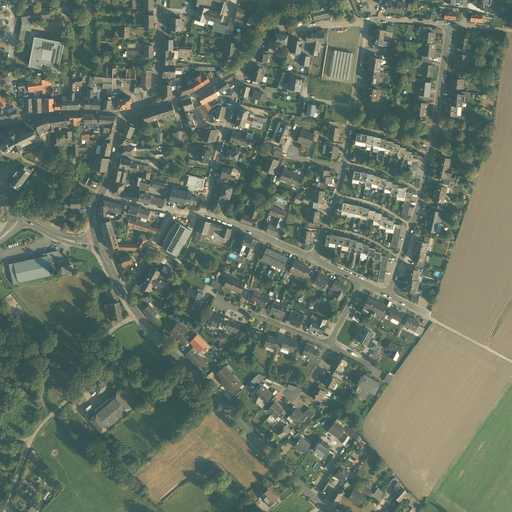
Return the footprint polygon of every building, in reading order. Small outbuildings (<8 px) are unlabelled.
[(144,10),(154,10),(153,0),(143,0),(143,2),(144,10)] [(221,3),(218,13),(223,15),(227,1),(224,0),(213,0),(220,2),(221,3)] [(486,5),(486,0),(478,0),(477,8),(485,9),(486,5)] [(395,11),(395,10),(397,4),(392,2),(389,1),(386,9),(395,12),(395,11)] [(398,2),(397,4),(395,10),(403,12),(406,4),(398,2)] [(360,8),(362,13),(370,11),(369,5),(367,5),(363,7),(360,8)] [(202,8),(199,7),(195,19),(205,22),(208,23),(209,20),(206,19),(207,15),(206,14),(208,10),(208,9),(202,7),(202,8)] [(236,14),(245,19),(247,12),(237,7),(236,14)] [(324,20),(324,21),(330,20),(329,16),(328,8),(327,7),(321,8),(321,9),(317,11),(316,9),(310,11),(311,14),(312,13),(314,21),(319,20),(319,21),(324,20)] [(22,22),(23,22),(29,21),(33,21),(51,19),(50,8),(43,9),(43,10),(21,12),(22,22)] [(220,24),(223,15),(218,13),(216,13),(208,10),(206,14),(207,15),(206,19),(209,20),(214,22),(220,24)] [(444,19),(455,20),(456,13),(449,12),(449,11),(444,10),(443,10),(442,15),(442,19),(444,19)] [(478,13),(478,15),(471,14),(470,22),(481,23),(484,23),(485,16),(485,14),(484,14),(478,13)] [(234,22),(243,26),(245,19),(236,14),(234,22)] [(247,22),(256,26),(260,18),(251,14),(247,22)] [(144,28),(153,28),(154,15),(148,15),(144,15),(144,24),(144,28)] [(180,31),(181,22),(181,21),(181,19),(171,18),(171,19),(169,19),(169,21),(171,21),(171,30),(180,31)] [(29,21),(26,36),(20,35),(19,42),(28,44),(33,21),(29,21)] [(26,36),(29,21),(23,22),(20,35),(26,36)] [(225,26),(223,33),(231,35),(234,22),(229,21),(228,27),(225,26)] [(219,32),(223,33),(225,26),(219,25),(214,23),(213,26),(212,31),(219,32)] [(375,29),(374,37),(383,38),(384,30),(375,29)] [(311,54),(317,56),(319,42),(323,42),(323,32),(318,32),(318,33),(306,33),(306,42),(313,42),(310,54),(311,54)] [(422,43),(423,43),(433,44),(433,41),(434,41),(434,39),(433,38),(434,34),(428,33),(423,32),(422,36),(422,43)] [(274,43),(286,45),(287,36),(276,34),(274,43)] [(382,46),(382,41),(383,38),(374,37),(374,39),(374,42),(373,45),(380,46),(382,46)] [(64,43),(42,38),(41,40),(38,40),(36,41),(35,45),(33,44),(29,66),(58,72),(64,43)] [(457,48),(465,49),(466,44),(471,45),(472,39),(466,38),(466,39),(458,38),(457,48)] [(164,39),(164,50),(168,50),(173,50),(173,47),(173,44),(173,40),(164,39)] [(300,54),(301,42),(293,41),(291,52),(292,53),(292,55),(297,56),(298,54),(300,54)] [(145,46),(145,51),(142,51),(141,57),(145,57),(152,57),(153,46),(145,46)] [(168,53),(168,50),(164,50),(164,58),(163,65),(174,66),(174,59),(174,53),(168,53)] [(329,77),(348,80),(353,54),(334,51),(329,77)] [(258,61),(266,63),(267,62),(268,57),(268,55),(263,54),(259,54),(258,61)] [(455,67),(460,67),(461,66),(466,67),(467,61),(468,61),(468,56),(465,55),(457,54),(456,54),(455,67)] [(310,57),(301,56),(299,65),(308,66),(310,57)] [(369,57),(368,70),(380,72),(382,59),(381,59),(382,59),(369,57)] [(422,76),(432,77),(433,66),(432,66),(425,65),(423,65),(422,76)] [(253,68),(252,73),(263,76),(264,70),(262,70),(262,69),(256,67),(256,68),(253,68)] [(379,77),(380,72),(368,70),(366,81),(372,82),(373,80),(378,81),(379,77)] [(263,76),(252,73),(250,79),(253,80),(253,81),(259,82),(259,81),(262,82),(263,76)] [(200,75),(197,77),(203,86),(210,81),(206,76),(202,78),(200,75)] [(151,77),(141,76),(141,84),(140,84),(140,87),(141,87),(147,88),(147,87),(150,87),(151,77)] [(103,77),(103,78),(103,83),(103,85),(102,88),(107,89),(112,89),(112,78),(112,77),(106,77),(103,77)] [(195,91),(203,86),(197,77),(194,79),(196,82),(193,84),(192,84),(195,91)] [(289,78),(288,84),(301,86),(301,80),(298,79),(298,78),(294,78),(294,79),(289,78)] [(456,90),(459,90),(460,90),(460,89),(461,89),(461,86),(463,86),(463,81),(463,80),(458,80),(451,79),(450,88),(456,89),(456,90)] [(33,91),(42,90),(42,86),(42,80),(31,82),(33,91)] [(217,86),(222,92),(226,89),(229,87),(224,81),(217,86)] [(24,88),(28,87),(27,82),(18,84),(18,91),(21,90),(21,89),(24,88)] [(191,92),(195,91),(192,84),(188,86),(187,83),(181,85),(182,88),(177,89),(178,90),(180,96),(191,92)] [(418,95),(429,97),(431,83),(425,83),(425,85),(416,84),(415,91),(418,91),(418,95)] [(240,96),(244,96),(247,97),(249,93),(249,91),(250,88),(242,86),(240,96)] [(202,105),(207,102),(218,96),(214,88),(211,89),(205,93),(204,93),(198,97),(202,105)] [(365,100),(377,101),(378,90),(375,89),(367,88),(365,100)] [(163,100),(164,101),(172,98),(175,97),(175,94),(172,95),(172,93),(172,91),(172,90),(172,89),(171,89),(163,90),(163,100)] [(74,100),(75,91),(70,92),(70,100),(70,109),(79,109),(79,100),(74,100)] [(253,92),(253,94),(252,98),(253,99),(258,100),(260,100),(262,94),(253,92)] [(450,103),(449,106),(457,107),(461,107),(461,102),(464,102),(464,97),(465,95),(461,95),(449,94),(448,103),(450,103)] [(110,110),(119,110),(117,100),(118,100),(118,98),(115,99),(111,99),(111,101),(110,110)] [(131,98),(118,100),(117,100),(119,110),(130,108),(130,103),(132,103),(131,98)] [(181,100),(185,111),(188,110),(194,109),(191,100),(191,98),(181,100)] [(25,112),(33,112),(32,99),(24,99),(25,103),(25,112)] [(41,99),(32,99),(33,112),(33,113),(41,112),(41,99)] [(55,111),(55,110),(55,99),(51,99),(44,99),(44,112),(55,111)] [(99,100),(96,100),(93,99),(93,100),(92,109),(100,109),(101,100),(99,100)] [(68,109),(70,109),(70,100),(68,100),(66,100),(62,100),(62,110),(68,109)] [(92,109),(93,100),(90,100),(85,100),(84,108),(91,109),(92,109)] [(110,110),(111,101),(109,101),(104,100),(102,110),(110,111),(110,110)] [(201,105),(206,112),(211,108),(207,102),(202,105),(201,105)] [(420,116),(426,116),(427,104),(421,103),(414,102),(413,115),(420,116)] [(172,104),(161,108),(165,117),(170,115),(175,114),(172,104)] [(306,115),(314,116),(314,113),(317,114),(318,109),(315,108),(315,105),(308,104),(306,115)] [(195,109),(202,120),(207,116),(208,116),(205,112),(201,106),(201,105),(195,109)] [(215,117),(222,119),(226,108),(218,105),(215,117)] [(457,116),(457,107),(449,106),(448,106),(444,105),(444,115),(453,116),(456,117),(457,116)] [(162,120),(161,118),(165,117),(161,108),(158,108),(154,110),(157,120),(158,122),(162,120)] [(212,123),(215,123),(211,108),(206,112),(205,112),(208,116),(207,116),(210,123),(212,123)] [(239,109),(237,117),(246,119),(247,116),(249,112),(239,109)] [(8,114),(9,118),(21,116),(21,115),(17,110),(13,111),(8,114)] [(145,123),(154,120),(157,120),(154,110),(142,114),(145,123)] [(190,115),(188,110),(185,111),(188,120),(188,121),(193,120),(195,119),(193,114),(190,115)] [(81,123),(84,123),(84,115),(76,115),(69,116),(70,124),(70,125),(79,126),(79,122),(80,122),(81,123)] [(84,124),(88,124),(92,123),(92,115),(84,115),(84,123),(84,124)] [(62,126),(67,125),(66,116),(58,117),(59,126),(62,126)] [(106,124),(110,124),(109,116),(100,116),(99,123),(106,124)] [(294,123),(300,126),(303,117),(301,117),(299,117),(296,116),(294,123)] [(48,118),(50,127),(53,127),(57,126),(59,126),(58,117),(48,118)] [(244,127),(245,123),(246,119),(237,117),(235,125),(244,127)] [(34,123),(38,133),(39,133),(47,129),(48,128),(49,128),(50,128),(50,127),(48,118),(46,118),(42,119),(34,123)] [(281,123),(278,133),(286,136),(287,136),(288,132),(290,133),(291,130),(289,130),(290,127),(288,126),(288,125),(285,123),(284,125),(281,123)] [(122,135),(130,138),(134,128),(126,125),(122,135)] [(328,139),(338,140),(340,129),(335,128),(330,128),(328,139)] [(4,143),(3,144),(3,145),(2,144),(1,144),(2,146),(1,146),(1,147),(2,147),(4,151),(3,151),(3,152),(5,151),(5,153),(6,152),(6,151),(7,152),(9,151),(9,149),(10,150),(11,152),(10,152),(11,153),(11,152),(13,153),(16,151),(16,152),(17,152),(16,151),(22,149),(23,149),(22,148),(23,148),(23,147),(22,148),(21,147),(24,146),(24,147),(25,146),(24,145),(27,144),(28,145),(28,144),(30,143),(31,144),(30,144),(32,148),(40,144),(37,139),(36,139),(35,138),(36,137),(35,137),(35,135),(36,135),(36,134),(35,134),(34,132),(35,131),(34,131),(34,132),(32,131),(32,130),(31,130),(31,131),(29,132),(28,131),(28,132),(27,133),(26,131),(26,130),(25,130),(22,132),(22,131),(21,131),(22,132),(19,134),(18,133),(18,134),(16,135),(15,134),(16,134),(16,133),(15,134),(15,133),(14,133),(14,134),(9,137),(9,136),(8,136),(9,137),(6,138),(5,138),(5,140),(5,141),(6,142),(6,144),(5,143),(4,143)] [(206,139),(206,142),(215,142),(217,134),(217,130),(209,130),(204,130),(204,131),(202,138),(206,139)] [(71,131),(67,131),(64,132),(64,138),(59,138),(60,145),(72,144),(72,140),(71,131)] [(174,133),(174,143),(183,143),(183,134),(183,131),(177,131),(177,133),(174,133)] [(238,144),(239,140),(240,138),(241,134),(233,132),(230,142),(238,144)] [(297,142),(310,146),(312,140),(314,135),(307,133),(307,134),(301,132),(297,142)] [(112,141),(113,140),(114,135),(103,133),(102,138),(101,142),(102,142),(112,144),(112,141)] [(285,139),(286,136),(278,133),(275,141),(283,144),(284,141),(286,142),(287,139),(285,139)] [(362,142),(366,142),(367,135),(361,134),(357,133),(355,141),(359,142),(362,143),(362,142)] [(369,143),(372,144),(374,137),(374,136),(367,135),(366,142),(366,143),(368,144),(369,143)] [(378,149),(378,147),(380,139),(380,138),(374,137),(372,144),(372,145),(373,145),(373,148),(378,149)] [(382,146),(385,147),(386,141),(387,140),(380,139),(378,147),(381,147),(382,146)] [(394,151),(398,152),(399,147),(399,145),(393,144),(392,149),(391,152),(394,152),(394,151)] [(325,157),(337,159),(339,147),(335,147),(327,145),(327,146),(326,154),(325,157)] [(133,156),(134,151),(134,147),(123,146),(121,154),(133,156)] [(109,156),(111,150),(101,148),(100,155),(109,156)] [(199,161),(208,163),(209,158),(210,155),(211,151),(201,148),(199,156),(200,157),(199,161)] [(233,159),(236,160),(237,157),(238,153),(236,153),(236,151),(230,149),(230,151),(227,150),(225,157),(233,159)] [(279,158),(282,152),(275,150),(273,156),(279,158)] [(411,152),(405,151),(404,155),(404,156),(403,159),(406,160),(406,159),(408,159),(410,159),(411,155),(411,152)] [(103,172),(107,172),(107,168),(109,159),(96,157),(95,164),(94,169),(94,171),(97,171),(103,172)] [(268,172),(273,174),(278,161),(267,157),(263,169),(268,171),(268,172)] [(440,157),(438,163),(448,166),(450,159),(440,157)] [(119,168),(129,169),(130,165),(131,161),(121,159),(119,168)] [(448,169),(448,166),(438,163),(437,167),(435,175),(443,177),(445,177),(446,177),(446,176),(449,177),(451,169),(448,169)] [(18,190),(32,171),(28,169),(26,171),(22,167),(18,172),(17,171),(13,176),(14,177),(10,183),(18,190)] [(227,178),(230,178),(231,175),(232,171),(232,170),(231,170),(231,169),(227,168),(223,167),(223,169),(222,169),(220,174),(221,174),(221,176),(227,178)] [(113,180),(125,183),(125,180),(127,173),(121,171),(115,170),(113,180)] [(294,186),(295,186),(296,182),(298,177),(298,175),(284,170),(281,176),(281,178),(287,180),(286,182),(291,184),(290,185),(294,186)] [(103,172),(97,171),(94,177),(99,180),(103,172)] [(352,179),(359,180),(360,172),(354,171),(352,179)] [(189,176),(187,185),(189,185),(198,187),(202,188),(204,179),(189,176)] [(372,183),(372,184),(378,185),(380,178),(380,177),(373,176),(372,183)] [(384,187),(385,187),(386,181),(386,179),(380,178),(378,185),(378,186),(384,187)] [(150,180),(149,185),(149,186),(167,191),(168,185),(150,180)] [(113,193),(121,195),(121,196),(122,192),(124,186),(124,184),(115,182),(112,193),(113,193)] [(149,185),(141,183),(140,187),(139,193),(148,195),(149,186),(149,185)] [(390,192),(397,193),(398,188),(398,185),(392,184),(391,190),(390,192)] [(79,192),(82,194),(83,189),(75,185),(74,185),(72,189),(74,190),(79,192)] [(220,208),(222,203),(222,201),(223,197),(229,199),(233,187),(229,186),(225,185),(223,185),(220,196),(217,195),(214,206),(220,208)] [(435,190),(434,193),(444,195),(445,195),(446,193),(447,187),(442,186),(435,185),(434,190),(435,190)] [(125,198),(139,201),(139,193),(140,187),(135,186),(135,190),(134,194),(122,192),(121,196),(121,195),(121,197),(125,198)] [(405,189),(398,188),(397,193),(396,196),(403,197),(405,189)] [(177,203),(185,205),(185,203),(187,192),(171,189),(169,197),(168,200),(177,202),(177,203)] [(319,203),(323,203),(325,192),(316,190),(316,191),(315,202),(314,202),(315,202),(319,203)] [(185,203),(192,204),(192,203),(196,203),(197,197),(192,196),(192,193),(187,192),(185,203)] [(148,195),(139,193),(139,201),(149,203),(150,199),(151,195),(148,195)] [(443,203),(444,195),(434,193),(432,201),(443,203)] [(80,207),(80,199),(78,199),(78,198),(76,198),(76,199),(72,199),(71,199),(71,200),(71,207),(71,208),(80,207)] [(101,207),(101,209),(106,210),(107,211),(107,210),(110,202),(103,200),(101,207)] [(107,210),(115,212),(117,204),(110,202),(107,210)] [(219,209),(228,212),(230,205),(222,203),(220,208),(219,209)] [(342,211),(348,212),(349,204),(343,203),(341,211),(342,211)] [(122,205),(117,204),(115,212),(122,214),(123,211),(120,210),(122,205)] [(354,217),(354,214),(356,206),(356,205),(349,204),(348,212),(347,216),(347,217),(350,217),(350,216),(354,217)] [(134,215),(137,216),(139,209),(130,206),(128,214),(131,214),(134,215)] [(278,218),(282,219),(285,212),(272,206),(269,214),(278,218)] [(150,212),(139,209),(137,216),(141,217),(147,219),(150,212)] [(250,217),(254,218),(255,217),(257,217),(259,213),(252,210),(250,217)] [(370,218),(374,218),(375,213),(375,211),(369,210),(367,216),(367,218),(370,219),(370,218)] [(309,222),(317,223),(318,218),(318,214),(319,214),(319,212),(317,212),(310,211),(309,217),(310,217),(309,222)] [(426,230),(436,232),(438,223),(440,224),(442,214),(434,212),(433,218),(429,217),(426,230)] [(377,220),(380,221),(381,216),(381,214),(375,213),(374,218),(373,221),(376,221),(377,220)] [(240,223),(251,227),(254,218),(250,217),(243,214),(240,223)] [(274,226),(279,228),(282,219),(278,218),(274,226)] [(134,227),(148,231),(150,226),(151,220),(147,219),(146,223),(140,221),(140,220),(137,219),(135,223),(134,227)] [(101,223),(104,234),(113,231),(111,223),(111,222),(110,220),(106,221),(101,223),(102,223),(101,223)] [(197,231),(207,235),(209,227),(213,228),(214,224),(211,223),(200,220),(197,231)] [(394,221),(387,220),(386,225),(385,228),(388,229),(389,228),(392,228),(393,224),(394,221)] [(191,230),(178,223),(175,229),(173,228),(166,242),(167,243),(164,249),(177,256),(180,250),(180,249),(187,236),(191,230)] [(265,232),(276,236),(279,228),(274,226),(268,224),(265,232)] [(394,227),(395,224),(393,224),(392,228),(389,228),(388,229),(385,228),(385,229),(385,232),(393,233),(393,230),(394,227)] [(209,227),(207,235),(206,236),(207,236),(211,238),(212,235),(214,229),(213,228),(209,227)] [(220,237),(228,239),(231,229),(223,227),(222,231),(221,234),(220,237)] [(300,243),(310,244),(311,232),(307,231),(302,231),(301,239),(302,239),(302,243),(300,242),(300,243)] [(112,248),(118,247),(117,244),(117,242),(120,241),(121,240),(120,239),(119,238),(116,239),(115,235),(106,237),(109,249),(112,248)] [(245,235),(241,244),(245,245),(251,248),(254,249),(256,244),(251,242),(253,239),(245,235)] [(329,243),(335,244),(337,236),(330,235),(328,243),(329,243)] [(335,244),(342,245),(343,238),(343,237),(337,236),(335,244)] [(138,243),(143,247),(147,240),(142,237),(138,243)] [(348,247),(355,249),(356,242),(356,241),(350,239),(348,247)] [(416,246),(415,250),(426,252),(428,244),(428,243),(423,242),(416,241),(415,245),(416,246)] [(354,250),(361,251),(362,244),(363,243),(356,242),(355,249),(354,250)] [(361,251),(361,253),(367,254),(368,248),(369,246),(362,244),(361,251)] [(251,248),(245,245),(244,248),(241,255),(247,258),(251,248)] [(247,258),(251,260),(255,249),(254,249),(251,248),(247,258)] [(261,259),(267,262),(272,251),(266,248),(264,253),(261,259)] [(367,256),(373,257),(374,252),(375,249),(368,248),(367,254),(367,256)] [(426,252),(415,250),(414,250),(413,256),(413,260),(412,260),(417,261),(424,263),(424,262),(423,262),(424,256),(425,256),(426,252)] [(48,255),(49,263),(52,262),(58,261),(57,258),(62,255),(58,251),(42,254),(43,256),(48,255)] [(267,262),(272,264),(277,253),(272,251),(267,262)] [(381,253),(374,252),(373,257),(373,260),(376,260),(380,261),(381,256),(381,253)] [(272,264),(277,267),(282,255),(277,253),(272,264)] [(156,260),(164,264),(168,259),(159,254),(156,260)] [(52,275),(50,265),(49,263),(48,255),(43,256),(14,263),(17,280),(18,283),(49,275),(52,275)] [(123,266),(123,267),(126,266),(127,266),(130,265),(130,264),(133,263),(129,255),(120,258),(122,263),(121,264),(122,266),(123,266)] [(288,258),(282,255),(277,267),(283,269),(285,263),(288,258)] [(63,272),(72,270),(71,265),(71,264),(69,258),(64,259),(60,260),(60,261),(63,272)] [(290,272),(296,275),(301,263),(300,262),(299,263),(294,261),(292,267),(289,272),(290,272)] [(9,264),(13,281),(17,280),(14,263),(9,264)] [(303,264),(301,263),(296,275),(302,278),(305,273),(308,267),(303,265),(303,264)] [(161,271),(173,278),(176,273),(164,266),(161,271)] [(141,287),(149,292),(153,286),(161,290),(165,282),(157,278),(160,272),(152,267),(147,276),(148,277),(147,279),(146,279),(141,287)] [(406,279),(407,279),(417,281),(418,276),(419,271),(414,270),(408,269),(406,279)] [(323,288),(326,284),(329,279),(319,274),(314,283),(319,285),(323,288)] [(238,292),(241,294),(245,284),(227,277),(224,287),(232,290),(232,289),(238,291),(238,292)] [(418,281),(417,281),(407,279),(406,281),(405,284),(406,284),(405,286),(404,286),(404,290),(409,291),(409,292),(413,293),(416,293),(417,289),(418,286),(417,286),(418,281)] [(210,287),(218,290),(220,283),(213,280),(210,287)] [(339,299),(340,300),(347,287),(335,280),(334,283),(331,288),(338,292),(335,297),(339,299)] [(188,307),(196,310),(200,299),(198,298),(200,293),(196,292),(188,288),(186,294),(187,294),(192,296),(188,307)] [(106,292),(111,304),(119,302),(115,294),(112,289),(106,292)] [(250,302),(257,305),(261,294),(255,291),(254,291),(253,295),(250,302)] [(411,300),(418,303),(419,295),(420,294),(416,293),(413,293),(411,300)] [(268,297),(261,294),(257,305),(264,308),(267,300),(268,297)] [(143,299),(147,305),(153,300),(147,296),(143,299)] [(363,308),(372,312),(377,302),(371,299),(368,297),(363,308)] [(270,312),(276,315),(280,303),(274,301),(273,301),(272,305),(271,306),(273,307),(272,308),(271,308),(270,312)] [(113,316),(113,320),(122,318),(119,302),(111,304),(109,304),(105,305),(106,307),(108,317),(113,316)] [(383,305),(377,302),(372,312),(374,313),(373,315),(374,316),(375,314),(380,317),(381,317),(382,314),(385,308),(386,306),(383,304),(383,305)] [(287,306),(280,303),(276,315),(283,317),(284,313),(283,313),(284,311),(285,312),(286,310),(287,306)] [(143,310),(150,319),(154,316),(157,313),(149,305),(143,310)] [(403,314),(392,309),(389,316),(392,318),(399,321),(403,314)] [(221,317),(212,313),(207,324),(213,326),(214,326),(218,328),(219,326),(219,324),(219,323),(221,318),(221,317)] [(291,323),(299,326),(301,322),(303,316),(303,315),(299,314),(298,315),(297,316),(294,315),(293,318),(291,323)] [(222,328),(227,330),(227,328),(230,321),(230,319),(224,317),(224,318),(222,327),(222,328)] [(404,326),(416,331),(418,327),(417,327),(419,322),(408,317),(410,318),(408,322),(406,321),(404,326)] [(308,329),(321,334),(326,321),(319,318),(318,322),(312,320),(309,329),(308,329)] [(237,332),(238,332),(238,331),(240,325),(230,321),(227,328),(237,332)] [(175,337),(178,339),(182,335),(183,336),(188,329),(179,323),(176,327),(175,326),(170,332),(176,336),(175,337)] [(424,328),(421,327),(419,326),(418,327),(416,331),(415,333),(418,334),(421,335),(424,328)] [(243,335),(253,339),(254,336),(256,331),(256,330),(247,327),(243,335)] [(357,340),(367,346),(373,334),(363,329),(357,340)] [(254,336),(260,339),(262,333),(256,330),(256,331),(254,336)] [(197,335),(190,342),(194,346),(195,347),(199,351),(200,352),(203,349),(205,351),(209,347),(197,335)] [(272,349),(274,344),(276,338),(276,339),(268,336),(268,335),(264,346),(265,345),(266,346),(272,348),(272,349)] [(179,342),(184,345),(187,340),(182,336),(179,342)] [(289,350),(292,352),(296,342),(285,338),(282,347),(281,347),(289,350)] [(380,348),(376,347),(377,345),(372,342),(368,348),(374,351),(372,354),(376,356),(379,350),(380,348)] [(390,358),(395,361),(399,355),(402,349),(390,342),(387,348),(393,352),(390,358)] [(314,361),(318,351),(314,349),(315,346),(307,343),(304,349),(302,354),(303,354),(309,356),(308,358),(314,361)] [(272,348),(266,346),(265,349),(272,352),(275,344),(274,344),(272,349),(272,348)] [(199,351),(197,353),(200,357),(206,351),(205,351),(203,349),(200,352),(199,351)] [(191,350),(185,355),(198,367),(205,361),(200,357),(197,353),(196,355),(192,351),(191,350)] [(340,371),(342,367),(346,361),(337,356),(331,366),(336,369),(340,371)] [(214,370),(217,373),(220,370),(224,366),(222,363),(222,364),(214,370)] [(228,389),(232,393),(239,386),(237,384),(236,383),(236,382),(237,381),(230,373),(231,373),(231,372),(230,372),(225,367),(224,366),(220,370),(226,376),(222,380),(221,382),(227,388),(228,389)] [(226,376),(220,370),(217,373),(216,374),(222,380),(226,376)] [(244,387),(231,373),(230,373),(237,381),(236,382),(236,383),(237,384),(239,386),(242,389),(244,387)] [(257,382),(258,383),(265,377),(258,374),(254,378),(257,382)] [(323,384),(333,389),(332,389),(335,383),(337,380),(338,380),(337,379),(338,379),(332,375),(332,376),(328,374),(329,375),(324,384),(323,383),(323,384)] [(383,381),(389,384),(390,381),(393,377),(387,374),(383,381)] [(362,388),(374,394),(380,384),(373,380),(372,381),(364,376),(355,392),(359,394),(362,388)] [(93,385),(99,392),(101,391),(102,392),(105,389),(104,388),(106,386),(100,379),(93,385)] [(254,393),(262,386),(260,384),(252,392),(254,394),(254,393)] [(259,397),(265,402),(272,395),(262,386),(254,393),(258,397),(257,397),(258,398),(259,397)] [(311,396),(318,400),(321,395),(322,395),(324,391),(321,389),(316,387),(311,396)] [(110,399),(111,401),(124,414),(131,408),(117,392),(110,399)] [(263,404),(258,398),(255,402),(261,408),(265,405),(263,404)] [(124,414),(111,401),(89,419),(99,430),(102,433),(108,428),(108,427),(124,414)] [(267,418),(268,418),(271,415),(280,405),(279,406),(275,402),(266,411),(267,411),(267,410),(271,414),(270,415),(267,418)] [(328,412),(329,413),(331,410),(326,406),(321,403),(319,406),(328,412)] [(280,405),(271,415),(275,419),(278,416),(284,410),(279,406),(280,405)] [(293,420),(298,425),(302,421),(305,417),(296,408),(293,412),(289,416),(293,420)] [(308,418),(309,419),(314,414),(309,408),(304,413),(307,416),(308,418)] [(343,421),(351,427),(353,424),(354,422),(346,417),(343,421)] [(344,429),(335,422),(328,431),(338,438),(344,429)] [(276,431),(280,437),(289,432),(291,431),(290,431),(286,425),(284,426),(276,431)] [(347,433),(356,439),(360,433),(355,429),(351,427),(347,433)] [(295,446),(304,453),(310,445),(300,438),(295,446)] [(314,451),(323,457),(330,447),(321,440),(314,451)] [(307,460),(300,470),(305,474),(305,475),(308,478),(308,477),(314,481),(322,470),(318,468),(318,467),(311,462),(311,463),(307,460)] [(335,476),(343,481),(348,474),(345,472),(346,471),(341,468),(335,476)] [(339,493),(342,495),(352,480),(349,478),(341,490),(339,493)] [(391,483),(397,488),(400,485),(397,482),(395,479),(391,483)] [(35,492),(28,486),(24,491),(30,497),(35,492)] [(329,500),(336,505),(342,495),(339,493),(341,490),(339,489),(338,492),(334,490),(329,500)] [(374,494),(380,497),(382,493),(383,492),(377,489),(374,494)] [(261,497),(270,506),(277,499),(268,490),(261,497)] [(394,496),(399,502),(404,497),(405,497),(407,493),(404,490),(400,491),(397,492),(394,496)] [(348,499),(359,504),(364,495),(358,492),(357,493),(353,491),(348,499)] [(419,503),(411,494),(407,498),(411,501),(417,507),(419,503)] [(414,510),(417,507),(411,501),(408,504),(412,508),(414,510)]
